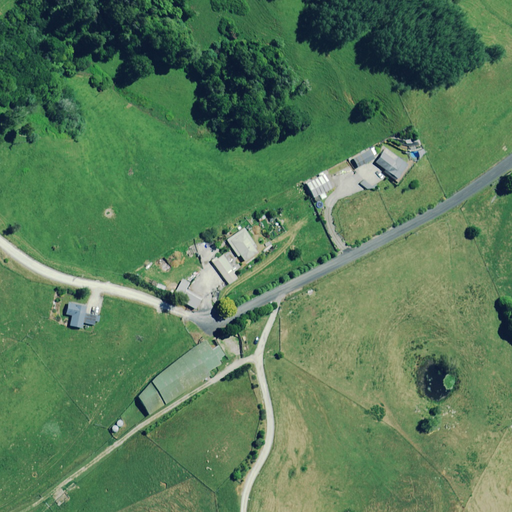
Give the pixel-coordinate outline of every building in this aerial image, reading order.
[(373,159),(369,150),(351,159),(356,168),(373,159)] [(394,162),(381,153),(374,163),(396,179),(407,164),(397,157),(394,162)] [(315,197),(318,195),(321,200),(327,197),(323,192),(331,187),(322,173),(306,183),(315,197)] [(370,185),(363,179),(359,184),(366,190),(373,189),(373,185),(370,185)] [(255,247),(243,229),(226,240),(237,257),(239,255),(243,261),(256,253),(253,248),(255,247)] [(210,260),(212,262),(227,285),(236,279),(229,269),(231,268),(221,255),(216,259),(215,257),(210,260)] [(87,306),(69,303),(67,314),(73,315),(71,325),(82,328),(84,322),(95,325),(96,321),(100,321),(101,316),(86,313),(87,306)] [(150,381),(137,398),(149,415),(165,404),(209,375),(207,372),(220,364),(218,360),(225,355),(219,345),(212,349),(206,340),(197,346),(150,381)] [(124,424),(119,418),(108,429),(113,434),(124,424)]
